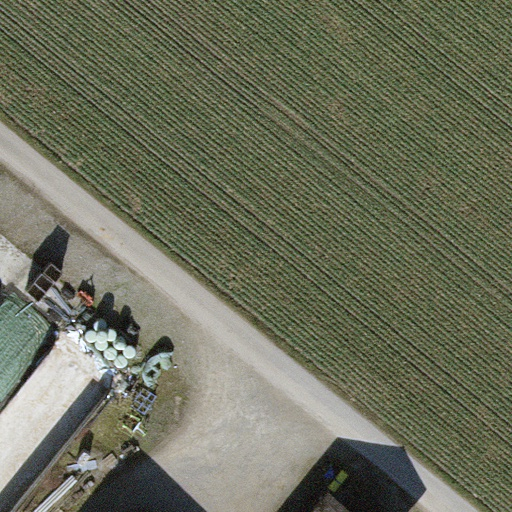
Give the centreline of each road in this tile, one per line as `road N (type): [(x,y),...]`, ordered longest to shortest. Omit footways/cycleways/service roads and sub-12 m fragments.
road 1 (track): [(218,305),(468,511)]
road 2 (track): [(0,125),(218,305)]
